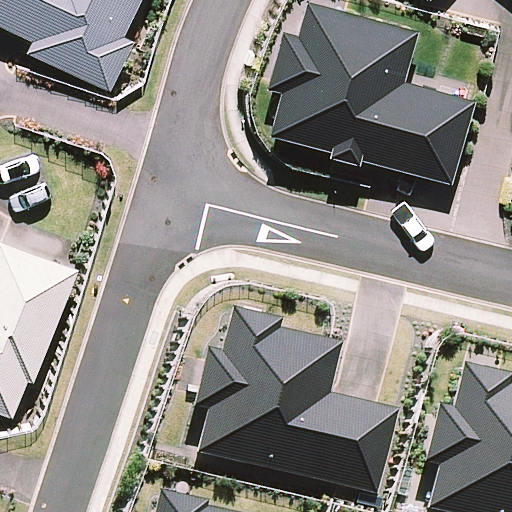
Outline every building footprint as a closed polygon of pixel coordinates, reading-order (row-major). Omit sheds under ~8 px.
[(0,0),(0,16),(21,27),(13,43),(99,85),(139,0),(0,0)] [(268,133),(441,177),(461,101),(389,83),(402,30),(299,4),(292,34),(278,30),(265,79),(281,83),(268,133)] [(0,418),(8,421),(60,265),(0,244),(0,418)] [(185,401),(175,449),(355,485),(372,399),(302,384),(311,340),(251,328),(254,311),(206,301),(196,347),(180,344),(169,398),(185,401)] [(411,454),(401,502),(452,511),(511,511),(511,388),(476,381),(480,364),(431,354),(422,400),(406,397),(395,451),(411,454)] [(229,511),(232,499),(131,479),(123,511),(229,511)]
